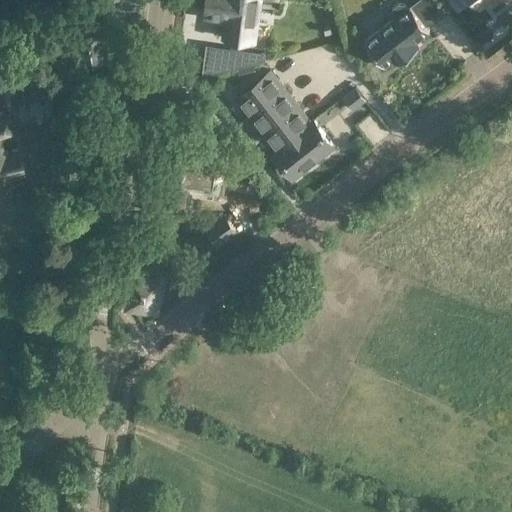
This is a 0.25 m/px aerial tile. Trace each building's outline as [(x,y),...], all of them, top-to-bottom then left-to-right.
[(249,0),(200,0),(199,14),(219,15),(218,32),(247,33),(249,0)] [(420,38),(435,30),(419,1),(418,3),(416,0),(407,0),(403,3),(401,7),(404,11),(372,32),(382,48),(379,50),(383,58),(386,56),(387,58),(398,51),(400,57),(423,44),(420,38)] [(264,51),(237,47),(234,66),(266,58),(264,51)] [(253,62),(237,66),(240,75),(256,71),(253,62)] [(244,90),(256,108),(291,85),(280,67),(244,90)] [(256,108),(268,126),(303,103),(302,102),(291,85),(256,108)] [(346,100),(339,104),(346,113),(353,109),(346,100)] [(268,126),(280,144),(314,120),(303,103),(302,102),(268,126)] [(224,113),(230,121),(239,116),(233,108),(224,113)] [(0,188),(13,184),(11,175),(22,172),(17,148),(2,152),(0,142),(0,131),(5,130),(0,112),(0,111),(0,188)] [(276,146),(295,171),(336,142),(317,118),(314,120),(280,144),(276,146)] [(239,133),(245,140),(253,135),(254,135),(247,127),(239,133)] [(253,135),(245,140),(252,148),(260,143),(253,135)] [(176,141),(171,171),(218,179),(221,162),(194,157),(196,145),(176,141)] [(218,179),(171,171),(165,202),(186,205),(189,189),(216,194),(218,179)] [(204,227),(218,244),(238,229),(224,212),(204,227)] [(181,245),(157,242),(155,254),(179,258),(181,245)] [(215,252),(204,261),(210,268),(222,259),(215,252)] [(189,283),(181,274),(168,283),(178,296),(191,286),(189,283)] [(158,281),(132,277),(128,304),(154,308),(158,281)]
